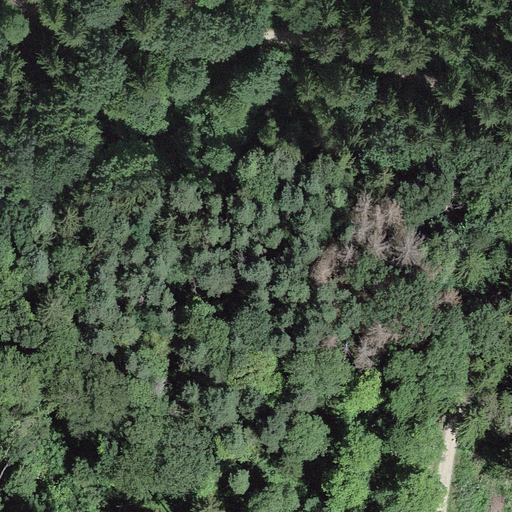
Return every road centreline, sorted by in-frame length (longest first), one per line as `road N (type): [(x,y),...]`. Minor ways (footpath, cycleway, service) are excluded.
road 1 (track): [(11,0),(46,24),(80,32),(322,39),(403,67),(511,130)]
road 2 (track): [(511,263),(474,324),(443,511)]
